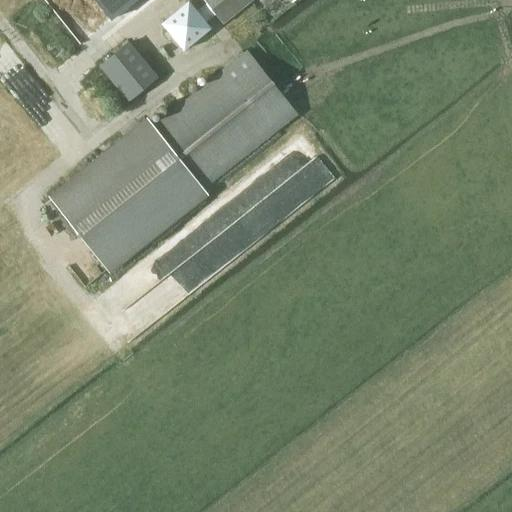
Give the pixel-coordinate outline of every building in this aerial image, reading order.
[(135,0),(95,0),(111,20),(135,0)] [(189,0),(161,23),(184,51),(212,28),(189,0)] [(204,0),(223,23),(251,0),(291,0),(292,1),(292,0),(204,0)] [(128,100),(157,76),(130,42),(101,65),(128,100)] [(246,52),(152,127),(149,123),(53,199),(108,270),(205,193),(202,189),(296,114),(283,98),(246,52)] [(312,144),(296,154),(307,171),(274,191),(286,210),(335,181),(312,144)]
